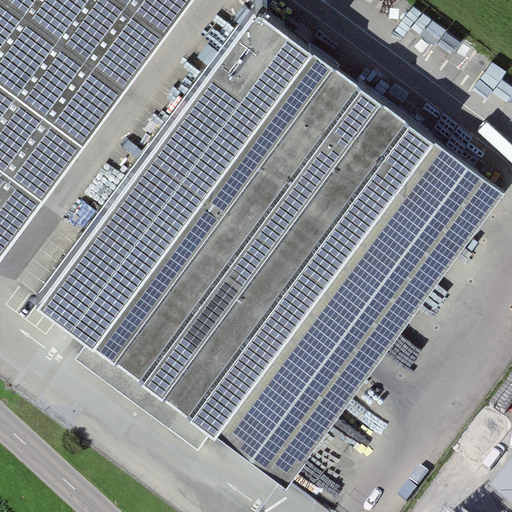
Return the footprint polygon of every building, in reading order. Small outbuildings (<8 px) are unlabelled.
[(0,0),(0,253),(187,0),(0,0)] [(263,0),(252,0),(37,292),(288,477),(508,179),(263,0)] [(471,46),(446,78),(467,95),(493,63),(471,46)] [(511,74),(496,62),(489,70),(505,83),(497,93),(511,104),(511,105),(505,115),(511,120),(511,74)] [(511,465),(495,485),(511,498),(511,465)]
